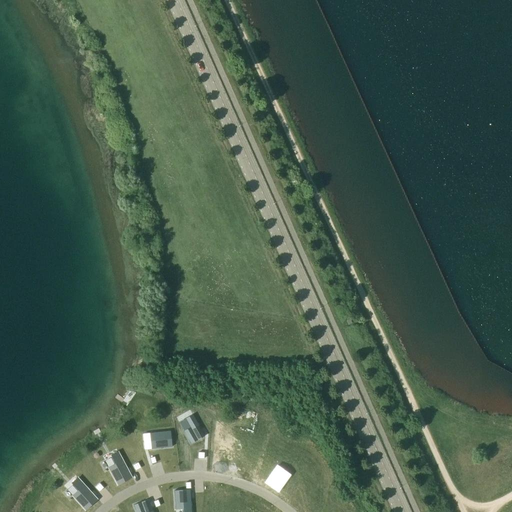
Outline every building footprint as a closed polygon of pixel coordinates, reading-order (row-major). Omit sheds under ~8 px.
[(150,433),(151,449),(172,447),(170,431),(150,433)] [(186,453),(201,453),(201,442),(186,441),(186,453)] [(132,478),(118,452),(111,456),(116,464),(109,468),(118,485),(132,478)] [(141,468),(138,463),(133,465),(135,471),(141,468)] [(97,500),(78,478),(72,483),(79,490),(72,496),(85,510),(97,500)] [(103,488),(100,483),(95,487),(99,492),(103,488)]
